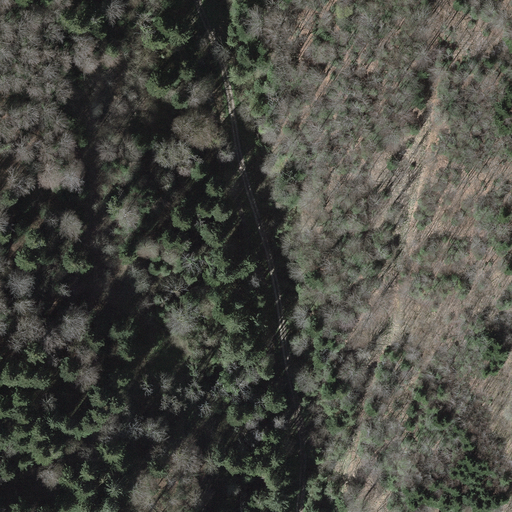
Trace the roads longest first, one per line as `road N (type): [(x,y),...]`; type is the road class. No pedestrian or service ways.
road 1 (track): [(201,0),(227,83),(239,164),(274,265),(304,459),(299,511)]
road 2 (track): [(339,511),(423,149),(436,0)]
